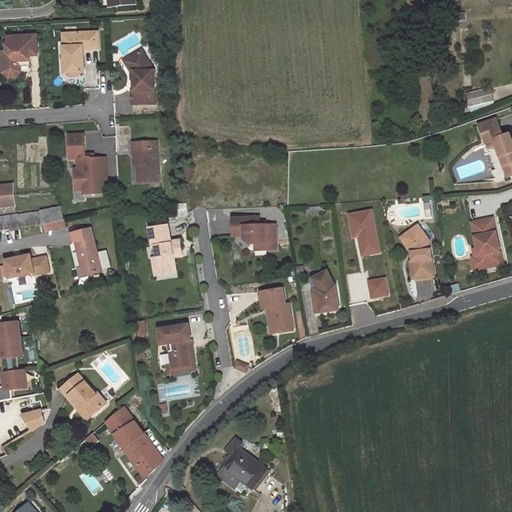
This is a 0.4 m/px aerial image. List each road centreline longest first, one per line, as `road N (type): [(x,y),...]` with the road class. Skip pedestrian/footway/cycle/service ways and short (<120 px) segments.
road 1 (unclassified): [(511,289),(304,348),(230,399)]
road 2 (residential): [(199,211),(230,399)]
road 3 (unclassified): [(230,399),(182,447),(149,499)]
